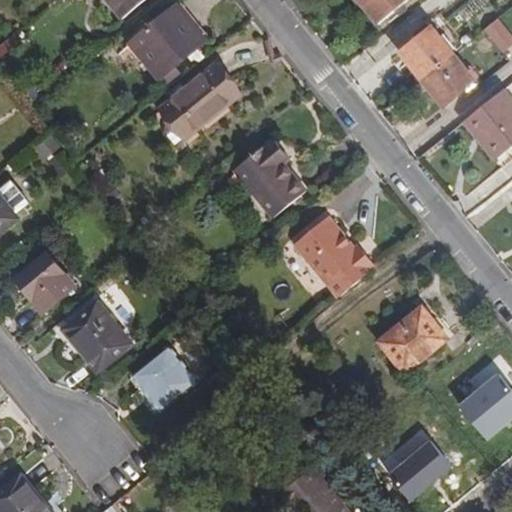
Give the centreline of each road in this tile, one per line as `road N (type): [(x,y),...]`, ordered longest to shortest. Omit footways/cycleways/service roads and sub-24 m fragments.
road 1 (residential): [(511,310),(267,0)]
road 2 (residential): [(82,455),(0,354)]
